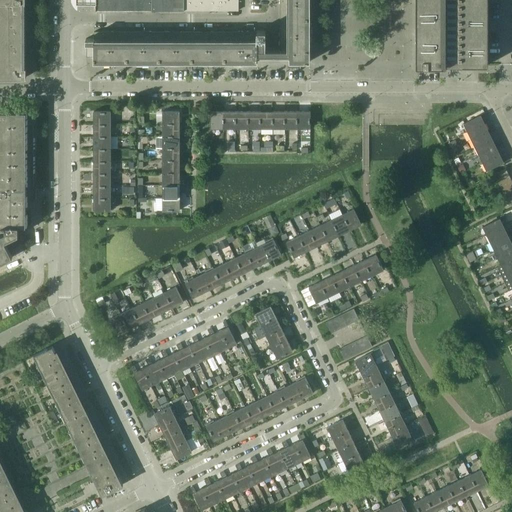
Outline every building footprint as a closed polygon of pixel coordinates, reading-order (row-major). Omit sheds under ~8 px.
[(26,0),(25,0),(0,0),(0,77),(26,77),(26,67),(23,67),(22,0),(26,0)] [(95,0),(96,5),(96,11),(152,11),(151,0),(95,0)] [(171,0),(151,0),(152,11),(172,11),(171,0)] [(183,0),(171,0),(172,11),(184,11),(183,0)] [(237,0),(183,0),(184,11),(238,11),(237,0)] [(310,61),(309,0),(279,0),(280,47),(265,47),(265,56),(289,56),(289,61),(310,61)] [(488,65),(487,0),(415,0),(416,65),(488,65)] [(265,47),(265,31),(257,31),(94,32),(94,38),(86,38),(86,43),(86,57),(94,57),(94,62),(257,61),(257,56),(265,56),(265,47)] [(0,263),(12,257),(8,249),(26,240),(26,226),(26,201),(33,201),(33,200),(33,188),(33,175),(33,125),(26,125),(26,111),(0,111),(0,233),(1,235),(0,235),(0,263)] [(110,111),(93,111),(93,124),(110,124),(110,111)] [(179,111),(162,111),(162,124),(179,124),(179,111)] [(223,111),(211,111),(211,128),(223,128),(223,111)] [(235,111),(223,111),(223,128),(235,128),(235,111)] [(248,111),(235,111),(235,128),(248,128),(248,111)] [(260,111),(248,111),(248,128),(260,128),(260,111)] [(272,111),(260,111),(260,128),(272,128),(272,111)] [(285,111),(272,111),(272,128),(285,128),(285,111)] [(297,111),(285,111),(285,128),(297,128),(297,111)] [(310,111),(297,111),(297,128),(310,128),(310,111)] [(463,123),(467,131),(484,123),(481,117),(487,115),(485,112),(463,123)] [(484,123),(467,131),(471,139),(488,131),(487,129),(484,123)] [(110,124),(93,124),(93,136),(110,136),(110,124)] [(179,124),(162,124),(162,136),(179,136),(179,124)] [(488,131),(471,139),(475,147),(491,138),(489,133),(492,131),(490,127),(487,129),(488,131)] [(110,136),(93,136),(93,148),(110,148),(110,136)] [(179,136),(162,136),(162,148),(179,148),(179,136)] [(491,138),(475,147),(479,154),(495,146),(496,148),(499,147),(497,143),(494,144),(491,138)] [(495,146),(479,154),(482,162),(499,154),(496,148),(495,146)] [(110,148),(93,148),(93,160),(110,160),(110,148)] [(179,148),(162,148),(162,160),(179,160),(179,148)] [(499,154),(482,162),(486,170),(509,159),(507,157),(502,160),(499,154)] [(110,160),(93,160),(93,173),(110,173),(110,160)] [(179,160),(162,160),(162,173),(179,173),(179,160)] [(493,174),(496,180),(508,174),(505,168),(493,174)] [(110,173),(93,173),(93,185),(110,185),(110,173)] [(179,173),(162,173),(162,185),(179,185),(179,173)] [(508,174),(496,180),(499,185),(511,180),(508,174)] [(511,182),(511,180),(499,185),(502,191),(511,185),(511,182)] [(110,185),(93,185),(93,197),(110,197),(110,185)] [(179,185),(162,185),(162,197),(179,197),(179,185)] [(511,185),(502,191),(504,197),(511,192),(511,185)] [(110,197),(93,197),(93,210),(110,210),(110,197)] [(179,197),(162,197),(162,210),(179,210),(179,197)] [(181,207),(190,207),(190,197),(181,197),(181,207)] [(353,209),(342,214),(349,230),(361,224),(353,209)] [(272,234),(278,231),(271,214),(265,216),(272,234)] [(342,214),(331,220),(338,235),(349,230),(342,214)] [(482,226),(487,235),(503,226),(500,221),(506,218),(505,215),(482,226)] [(331,220),(320,225),(327,240),(338,235),(331,220)] [(320,225),(309,231),(316,246),(327,240),(320,225)] [(503,226),(487,235),(490,242),(507,234),(508,236),(511,235),(509,231),(506,232),(503,226)] [(247,228),(241,231),(243,237),(250,233),(247,228)] [(309,231),(298,236),(305,251),(316,246),(309,231)] [(507,234),(490,242),(494,250),(511,242),(508,236),(507,234)] [(298,236),(286,242),(294,257),(305,251),(298,236)] [(281,254),(272,237),(265,241),(264,239),(256,243),(258,246),(257,247),(261,255),(265,253),(269,260),(281,254)] [(246,249),(257,245),(255,240),(244,245),(246,249)] [(511,244),(511,242),(494,250),(498,258),(511,250),(511,244)] [(257,247),(253,249),(252,247),(245,251),(245,253),(246,253),(253,268),(269,260),(265,253),(261,255),(257,247)] [(511,250),(498,258),(502,265),(511,260),(511,250)] [(246,253),(245,253),(234,258),(242,273),(253,268),(246,253)] [(376,254),(364,260),(372,275),(383,269),(376,254)] [(234,258),(223,263),(231,279),(242,273),(234,258)] [(364,260),(353,265),(361,280),(372,275),(364,260)] [(511,260),(502,265),(497,268),(501,275),(511,269),(511,260)] [(223,263),(213,268),(221,284),(231,279),(223,263)] [(353,265),(342,271),(349,286),(361,280),(353,265)] [(221,284),(213,268),(212,267),(205,271),(206,272),(196,277),(201,285),(206,282),(209,289),(221,284)] [(511,269),(501,275),(505,283),(511,279),(511,269)] [(342,271),(331,276),(339,291),(349,286),(342,271)] [(331,276),(320,282),(327,297),(339,291),(331,276)] [(209,289),(206,282),(201,285),(196,277),(193,278),(192,277),(185,280),(193,297),(209,289)] [(320,282),(309,287),(316,302),(327,297),(320,282)] [(176,287),(164,292),(171,308),(183,302),(176,287)] [(164,292),(153,298),(160,313),(171,308),(164,292)] [(153,298),(142,303),(149,318),(160,313),(153,298)] [(142,303),(131,309),(138,324),(149,318),(142,303)] [(270,306),(255,313),(261,325),(276,317),(270,306)] [(131,309),(119,314),(127,329),(138,324),(131,309)] [(353,309),(348,311),(353,322),(359,319),(353,309)] [(348,311),(342,314),(347,325),(353,322),(348,311)] [(119,314),(109,319),(116,335),(127,329),(119,314)] [(342,314),(337,317),(342,327),(347,325),(342,314)] [(276,317),(261,325),(266,336),(281,328),(276,317)] [(337,317),(331,319),(337,330),(342,327),(337,317)] [(331,319),(326,322),(331,333),(337,330),(331,319)] [(226,328),(220,331),(228,347),(236,343),(225,321),(223,322),(226,328)] [(281,328),(266,336),(272,347),(287,339),(281,328)] [(220,331),(214,333),(212,334),(220,351),(228,347),(220,331)] [(210,335),(204,338),(212,355),(220,351),(212,334),(210,335)] [(366,336),(361,338),(366,349),(372,346),(366,336)] [(204,338),(199,341),(197,342),(205,359),(212,355),(204,338)] [(361,338),(355,341),(361,352),(366,349),(361,338)] [(287,339),(272,347),(277,358),(292,351),(287,339)] [(355,341),(350,344),(355,354),(361,352),(355,341)] [(195,343),(189,346),(197,362),(205,359),(197,342),(195,343)] [(350,344),(345,346),(350,357),(355,354),(350,344)] [(116,477),(85,412),(52,345),(34,354),(102,494),(123,484),(119,476),(116,477)] [(189,346),(183,348),(181,349),(189,366),(197,362),(189,346)] [(345,346),(339,349),(344,360),(350,357),(345,346)] [(179,350),(173,353),(181,370),(189,366),(181,349),(179,350)] [(372,352),(355,360),(363,377),(371,373),(368,368),(376,364),(374,360),(376,360),(372,352)] [(173,353),(168,356),(166,357),(174,374),(181,370),(173,353)] [(164,358),(158,361),(166,378),(174,374),(166,357),(164,358)] [(158,361),(152,363),(150,365),(158,381),(166,378),(158,361)] [(286,368),(287,367),(290,366),(288,362),(282,365),(287,374),(289,373),(286,368)] [(238,365),(241,372),(241,373),(254,367),(252,364),(243,368),(241,364),(238,365)] [(371,373),(363,377),(369,388),(384,381),(386,380),(382,372),(380,373),(376,364),(368,368),(371,373)] [(137,371),(134,365),(132,367),(142,389),(150,385),(142,368),(137,371)] [(148,365),(142,368),(150,385),(158,381),(150,365),(148,365)] [(304,376),(297,379),(298,381),(289,385),(293,394),(298,391),(301,398),(313,392),(304,376)] [(384,381),(369,388),(374,399),(389,391),(384,381)] [(289,385),(285,387),(284,385),(276,389),(277,391),(278,391),(285,406),(301,398),(298,391),(293,394),(289,385)] [(277,391),(267,396),(275,411),(285,406),(278,391),(277,391)] [(389,391),(374,399),(380,410),(395,402),(389,391)] [(267,396),(256,401),(263,416),(275,411),(267,396)] [(256,401),(245,406),(252,422),(263,416),(256,401)] [(395,402),(380,410),(385,420),(400,413),(395,402)] [(170,406),(155,413),(160,426),(176,418),(170,406)] [(245,406),(234,412),(242,427),(252,422),(245,406)] [(233,410),(226,414),(227,415),(218,420),(222,428),(227,426),(230,432),(242,427),(234,412),(233,410)] [(400,413),(385,420),(393,437),(400,433),(398,429),(406,425),(403,421),(405,420),(401,412),(400,413)] [(176,418),(160,426),(166,437),(181,429),(176,418)] [(213,420),(206,424),(214,440),(230,432),(227,426),(222,428),(218,420),(214,422),(213,420)] [(343,420),(327,427),(333,439),(348,431),(343,420)] [(400,433),(393,437),(398,448),(415,440),(411,433),(410,433),(406,425),(398,429),(400,433)] [(181,429),(166,437),(171,447),(186,440),(181,429)] [(348,431),(333,439),(339,450),(354,442),(348,431)] [(300,441),(294,443),(302,460),(310,456),(300,434),(297,435),(300,441)] [(186,440),(171,447),(177,459),(192,451),(186,440)] [(354,442),(339,450),(344,461),(359,454),(354,442)] [(294,443),(289,446),(286,447),(294,464),(302,460),(294,443)] [(284,448),(278,451),(286,468),(294,464),(286,447),(284,448)] [(278,451),(273,454),(271,455),(279,471),(286,468),(278,451)] [(359,454),(344,461),(349,472),(364,465),(359,454)] [(269,456),(263,458),(271,475),(279,471),(271,455),(269,456)] [(263,458),(258,461),(256,462),(264,479),(271,475),(263,458)] [(253,463),(247,466),(255,483),(264,479),(256,462),(254,463),(253,463)] [(23,511),(0,464),(0,511),(26,511),(25,510),(23,511)] [(247,466),(242,469),(240,470),(248,487),(255,483),(247,466)] [(481,469),(469,475),(476,490),(488,485),(481,469)] [(238,471),(232,473),(240,490),(248,487),(240,470),(238,471)] [(457,478),(453,470),(443,475),(447,483),(457,478)] [(232,473),(227,476),(224,478),(232,494),(240,490),(232,473)] [(469,475),(458,481),(465,496),(476,490),(469,475)] [(222,478),(216,481),(225,498),(232,494),(224,478),(222,478)] [(216,481),(211,484),(209,485),(217,501),(225,498),(216,481)] [(458,481),(447,486),(455,501),(465,496),(458,481)] [(207,486),(201,489),(209,505),(217,501),(209,485),(207,486)] [(196,491),(193,486),(190,487),(201,509),(209,505),(201,489),(196,491)] [(447,486),(436,491),(444,506),(455,501),(447,486)] [(436,491),(425,496),(433,511),(444,506),(436,491)] [(425,496),(414,502),(418,511),(431,511),(433,511),(425,496)] [(406,511),(400,498),(392,502),(393,503),(384,507),(386,511),(406,511)]
